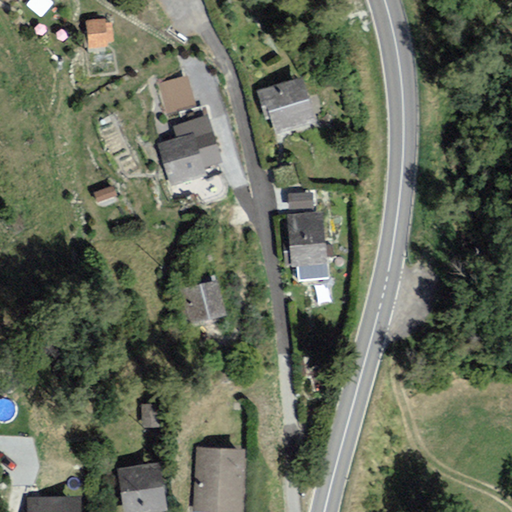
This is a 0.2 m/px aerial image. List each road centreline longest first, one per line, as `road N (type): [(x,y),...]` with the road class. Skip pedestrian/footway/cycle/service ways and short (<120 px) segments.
road 1 (tertiary): [(323,511),(389,265),(403,103),(384,0)]
road 2 (residential): [(296,511),(278,291),(248,132),(220,42)]
